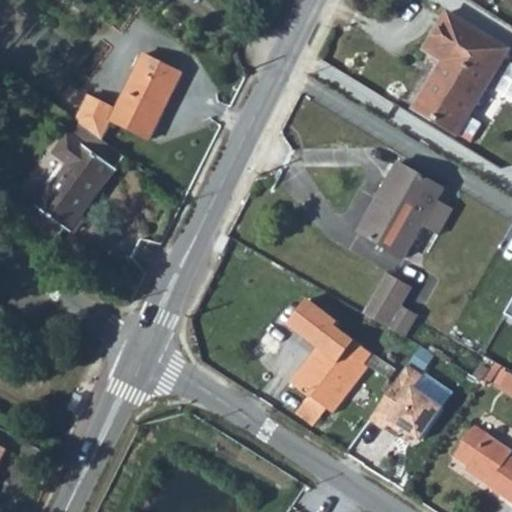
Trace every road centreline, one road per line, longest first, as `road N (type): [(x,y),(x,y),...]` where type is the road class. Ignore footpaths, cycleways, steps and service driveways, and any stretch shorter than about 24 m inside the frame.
road 1 (secondary): [(316,0),(143,350)]
road 2 (residential): [(143,350),(394,511)]
road 3 (secondary): [(143,350),(67,511)]
road 4 (residential): [(0,247),(143,350)]
